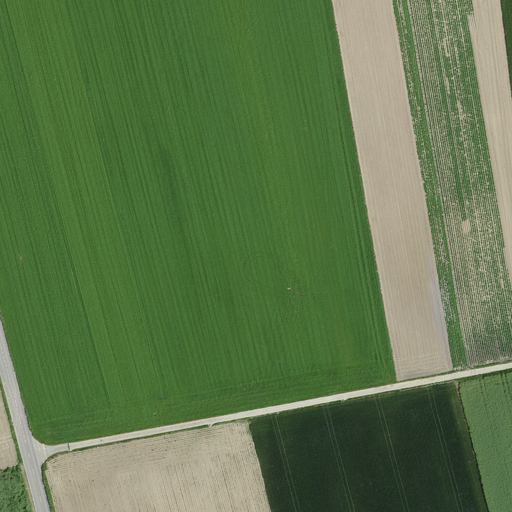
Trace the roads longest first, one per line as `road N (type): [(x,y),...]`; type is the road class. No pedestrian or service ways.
road 1 (track): [(511,366),(28,454)]
road 2 (tertiary): [(0,344),(43,511)]
